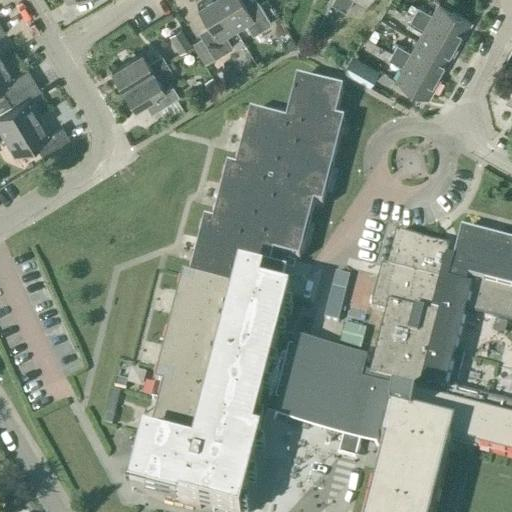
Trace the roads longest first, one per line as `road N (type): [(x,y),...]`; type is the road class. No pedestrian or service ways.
road 1 (residential): [(0,223),(98,165),(104,151),(101,131),(56,57)]
road 2 (residential): [(467,127),(471,94),(511,15)]
